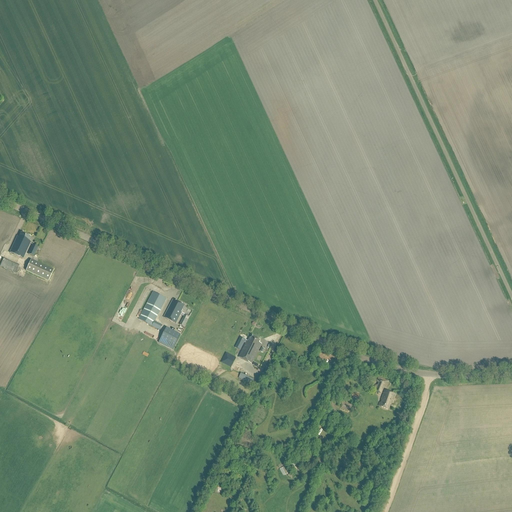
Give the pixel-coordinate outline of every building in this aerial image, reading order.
[(10,253),(23,259),(31,243),(29,242),(31,238),(21,233),(19,237),(18,237),(10,253)] [(27,254),(33,257),(38,247),(32,244),(27,254)] [(10,254),(2,255),(3,260),(7,259),(8,264),(11,263),(10,254)] [(25,271),(48,281),(53,270),(31,259),(25,271)] [(3,264),(0,268),(0,269),(14,277),(16,272),(3,264)] [(138,320),(160,330),(163,325),(155,321),(166,299),(153,292),(138,320)] [(179,325),(184,327),(189,318),(181,313),(181,312),(184,306),(173,300),(163,318),(175,324),(180,315),(183,317),(179,325)] [(166,328),(161,339),(175,347),(181,336),(166,328)] [(238,358),(251,364),(261,344),(259,343),(260,341),(252,337),(250,339),(249,338),(248,341),(240,337),(234,347),(240,350),(243,342),(246,343),(238,358)] [(221,362),(231,368),(235,357),(225,352),(221,362)] [(238,378),(251,384),(254,379),(240,372),(238,378)] [(379,382),(377,386),(375,385),(373,390),(381,393),(384,385),(387,386),(388,381),(378,377),(376,382),(379,382)] [(182,406),(187,395),(181,392),(176,403),(182,406)] [(381,408),(388,411),(390,405),(392,406),(395,396),(384,392),(381,402),(382,402),(381,405),(382,406),(381,408)] [(283,480),(288,477),(282,469),(278,472),(283,480)]
